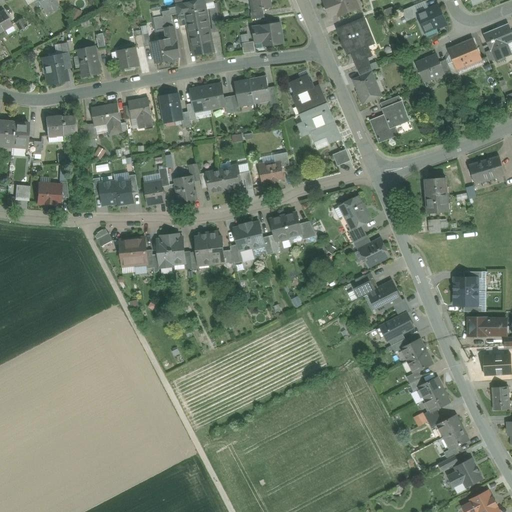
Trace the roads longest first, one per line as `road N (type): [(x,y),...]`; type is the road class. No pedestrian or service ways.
road 1 (residential): [(0,212),(162,221),(231,213),(376,174)]
road 2 (residential): [(325,52),(55,98),(0,92)]
road 3 (track): [(236,511),(84,221)]
road 4 (residential): [(511,471),(477,411),(376,174)]
road 5 (residential): [(376,174),(424,164),(511,126)]
road 6 (residential): [(376,174),(325,52)]
